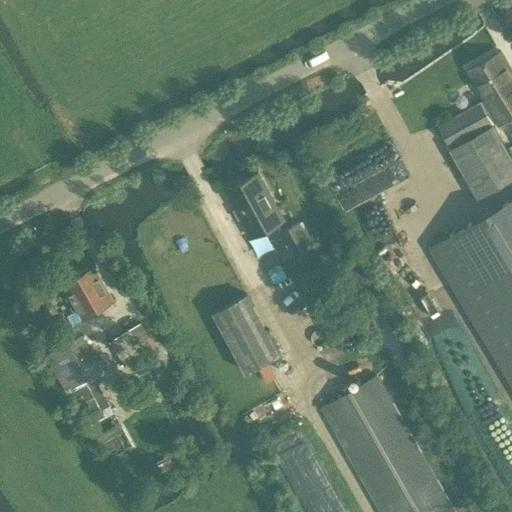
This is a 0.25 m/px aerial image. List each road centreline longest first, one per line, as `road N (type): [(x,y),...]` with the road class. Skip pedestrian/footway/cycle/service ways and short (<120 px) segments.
road 1 (unclassified): [(0,227),(435,0)]
road 2 (track): [(312,381),(309,407),(367,511)]
